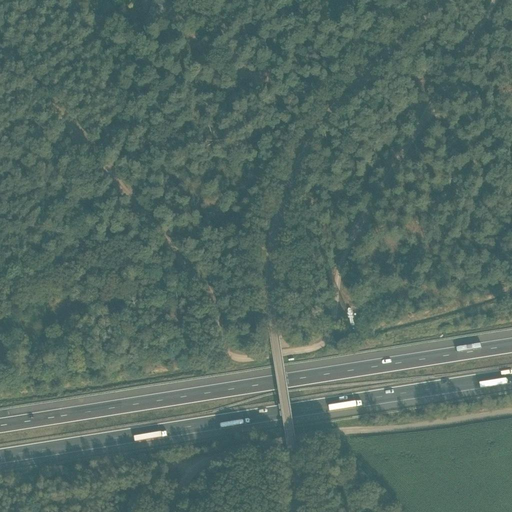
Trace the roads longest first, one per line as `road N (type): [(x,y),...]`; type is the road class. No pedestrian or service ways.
road 1 (unclassified): [(293,511),(270,292),(287,193),(335,105),(444,0)]
road 2 (unclassified): [(211,295),(218,341),(232,356),(325,342),(352,233),(494,0)]
road 3 (motorway): [(511,345),(0,425)]
road 4 (motorway): [(0,456),(511,376)]
road 5 (unclassified): [(166,511),(202,463),(276,440),(511,411)]
road 6 (track): [(211,295),(0,40)]
road 7 (track): [(202,463),(0,493)]
